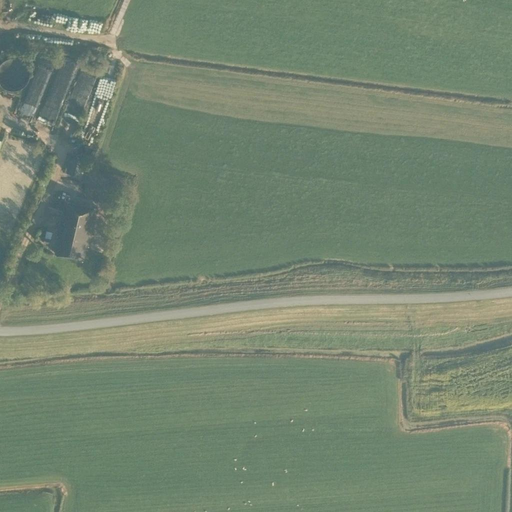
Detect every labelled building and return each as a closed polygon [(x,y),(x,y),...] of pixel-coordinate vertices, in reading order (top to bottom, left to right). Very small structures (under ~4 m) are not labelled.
[(10,90),(14,90),(18,90),(22,88),(25,85),(28,82),(30,78),(30,74),(30,70),(28,66),(25,62),(22,60),(18,58),(14,57),(10,58),(6,60),(2,62),(0,65),(0,82),(2,85),(6,88),(10,90)] [(88,109),(100,71),(83,66),(82,70),(59,63),(43,114),(51,117),(53,109),(65,113),(69,103),(88,109)] [(70,156),(67,172),(77,174),(84,176),(88,161),(70,156)] [(65,200),(61,216),(56,241),(58,242),(55,253),(83,260),(86,248),(88,249),(98,208),(65,200)] [(44,242),(50,243),(51,238),(53,231),(47,230),(44,242)]
